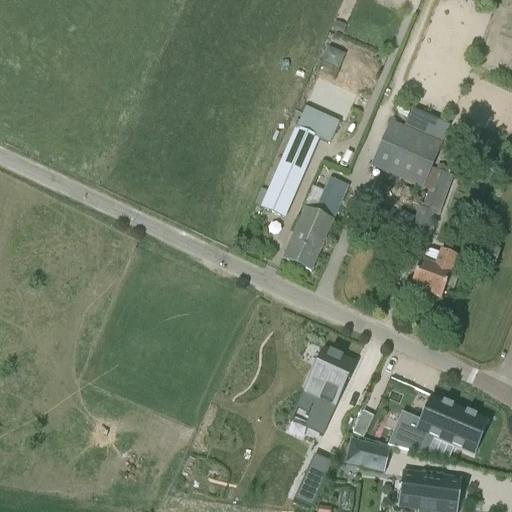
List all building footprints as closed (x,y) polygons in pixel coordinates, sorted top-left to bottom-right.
[(355,92),(348,107),(364,113),(370,98),(355,92)] [(339,123),(306,108),(261,209),(283,219),(319,139),(330,145),(339,123)] [(411,113),(403,130),(389,124),(367,174),(368,174),(370,168),(420,190),(447,129),(411,113)] [(433,175),(422,206),(436,212),(447,179),(433,175)] [(314,188),(304,211),(298,225),(312,231),(304,250),(317,256),(347,187),(328,179),(323,192),(314,188)] [(423,250),(435,215),(417,208),(405,244),(423,250)] [(310,273),(317,256),(304,250),(312,231),(298,225),(282,261),(310,273)] [(498,254),(483,248),(478,263),(493,268),(498,254)] [(456,259),(440,254),(440,255),(439,254),(434,268),(419,262),(409,289),(440,300),(456,259)] [(322,352),(303,396),(335,411),(355,367),(322,352)] [(388,448),(427,458),(435,440),(472,457),(486,425),(433,401),(422,423),(404,414),(388,448)] [(362,413),(352,435),(363,440),(373,418),(362,413)] [(345,465),(362,470),(368,447),(351,442),(345,465)] [(331,465),(314,457),(293,502),(311,510),(331,465)] [(456,511),(461,482),(402,474),(397,509),(417,511),(456,511)]
